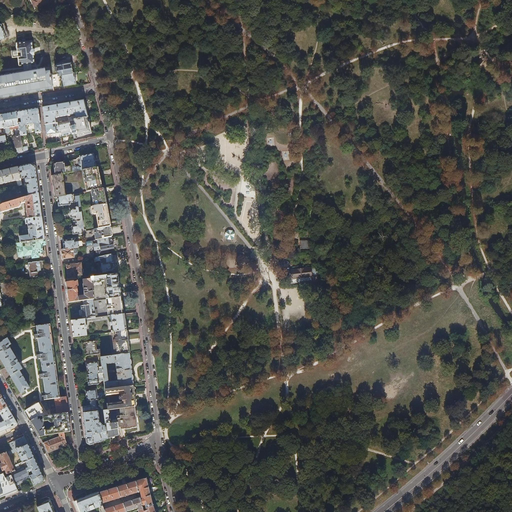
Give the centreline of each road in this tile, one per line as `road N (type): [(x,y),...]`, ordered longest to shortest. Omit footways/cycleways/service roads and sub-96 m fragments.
road 1 (track): [(507,373),(458,285),(362,154),(301,85),(204,0)]
road 2 (residential): [(40,155),(82,473)]
road 3 (residential): [(111,138),(157,433)]
road 4 (tertiary): [(384,511),(511,393)]
